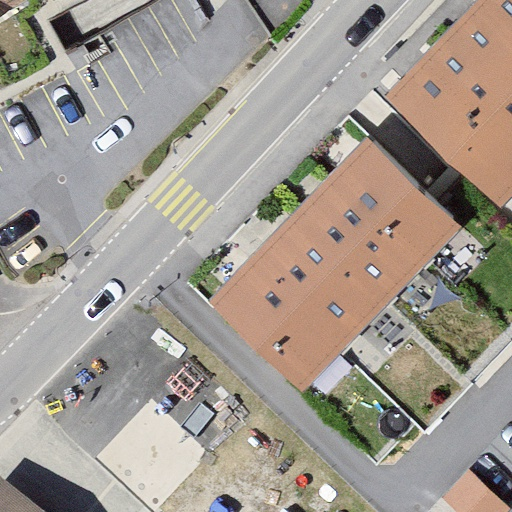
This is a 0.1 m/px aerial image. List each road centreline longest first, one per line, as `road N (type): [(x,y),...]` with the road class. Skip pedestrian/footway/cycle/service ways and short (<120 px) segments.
road 1 (residential): [(511,382),(413,486),(383,488),(134,247)]
road 2 (tertiary): [(363,0),(134,247)]
road 3 (tertiary): [(134,247),(25,365)]
